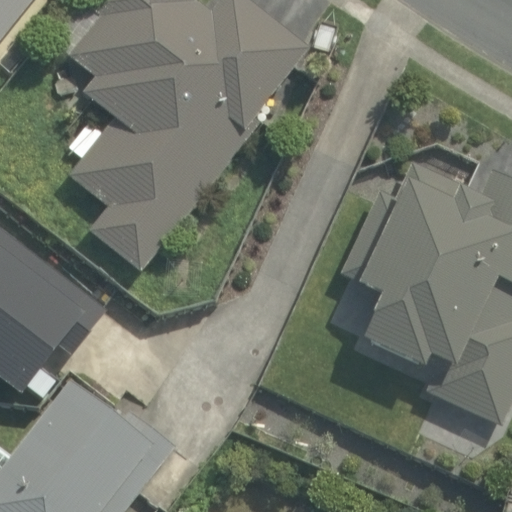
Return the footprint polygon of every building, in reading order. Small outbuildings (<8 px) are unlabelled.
[(0,0),(0,37),(29,0),(0,0)] [(83,233),(139,278),(260,128),(254,122),(309,54),(241,0),(218,0),(210,11),(196,0),(85,0),(78,10),(94,23),(67,56),(96,78),(80,98),(109,123),(67,174),(105,205),(83,233)] [(414,392),(499,432),(511,404),(511,179),(477,164),(466,189),(411,163),(395,198),(380,191),(339,278),(359,288),(350,307),(371,316),(357,345),(422,375),(414,392)] [(0,234),(0,384),(21,401),(56,354),(68,363),(104,314),(0,234)] [(0,472),(0,511),(127,511),(177,449),(126,410),(115,424),(66,386),(0,472)]
